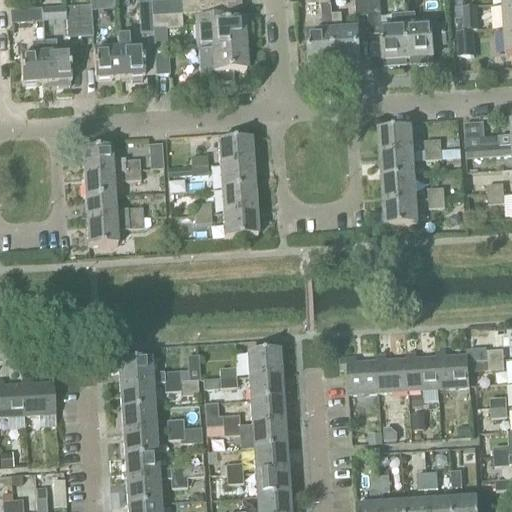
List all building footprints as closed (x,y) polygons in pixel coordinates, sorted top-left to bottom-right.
[(241,0),(190,0),(191,3),(183,4),(183,2),(151,5),(152,19),(180,17),(211,15),(226,14),(225,3),(242,2),(241,0)] [(335,69),(332,17),(330,0),(304,0),(305,10),(320,9),(322,38),(309,38),(311,70),(335,69)] [(352,0),(354,19),(368,18),(366,0),(352,0)] [(366,0),(368,18),(379,18),(377,0),(366,0)] [(449,0),(450,10),(461,9),(459,0),(449,0)] [(138,5),(140,36),(142,36),(143,52),(132,52),(131,38),(117,39),(118,53),(120,82),(131,82),(131,86),(142,85),(142,81),(145,81),(144,67),(155,67),(155,55),(153,33),(152,19),(151,5),(138,5)] [(505,32),(511,31),(511,5),(503,6),(505,32)] [(78,9),(81,40),(91,40),(89,8),(78,9)] [(67,41),(81,40),(78,9),(65,10),(67,41)] [(452,35),(462,35),(461,9),(450,10),(452,35)] [(11,27),(43,25),(42,11),(10,13),(11,27)] [(226,14),(211,15),(212,41),(198,42),(199,52),(213,51),(245,49),(243,25),(227,26),(226,14)] [(332,17),(335,69),(360,67),(358,35),(343,36),(341,16),(332,17)] [(180,17),(152,19),(153,33),(181,31),(180,17)] [(409,63),(406,32),(405,18),(381,19),(385,65),(409,63)] [(406,32),(409,63),(434,61),(433,49),(445,48),(444,29),(406,32)] [(464,38),(456,38),(457,51),(465,50),(464,38)] [(44,44),(47,87),(71,86),(69,56),(56,57),(55,43),(44,44)] [(22,89),(47,87),(44,44),(31,45),(32,59),(20,60),(22,89)] [(213,51),(199,52),(201,81),(216,80),(216,76),(247,74),(245,49),(213,51)] [(95,84),(120,82),(118,53),(93,55),(95,84)] [(155,55),(155,67),(156,77),(171,76),(170,54),(155,55)] [(246,78),(238,79),(239,89),(247,88),(246,78)] [(511,150),(511,125),(511,126),(511,141),(481,143),(480,127),(464,128),(466,153),(482,152),(511,150)] [(380,159),(413,157),(411,133),(379,135),(380,159)] [(219,169),(252,167),(250,143),(218,146),(219,169)] [(424,156),(440,155),(439,146),(424,147),(424,156)] [(149,174),(163,173),(161,148),(148,149),(149,174)] [(511,150),(482,152),(483,162),(511,159),(511,150)] [(110,152),(81,154),(82,178),(123,175),(122,165),(122,163),(111,164),(110,152)] [(440,155),(424,156),(425,166),(440,165),(440,155)] [(382,182),(414,180),(413,157),(380,159),(382,182)] [(189,171),(205,170),(204,159),(189,160),(189,171)] [(123,175),(138,174),(138,164),(122,165),(123,175)] [(221,194),(254,192),(252,167),(219,169),(221,194)] [(205,170),(189,171),(190,180),(205,179),(205,170)] [(138,174),(123,175),(124,185),(139,184),(138,174)] [(84,203),(114,201),(112,176),(82,178),(84,203)] [(384,206),(416,204),(415,194),(414,180),(382,182),(384,206)] [(486,199),(501,198),(500,189),(485,190),(486,199)] [(223,216),(255,214),(254,192),(221,194),(223,216)] [(441,193),(426,194),(427,203),(442,202),(441,193)] [(501,198),(486,199),(486,209),(502,208),(501,198)] [(86,225),(115,223),(114,214),(114,201),(84,203),(86,225)] [(442,202),(427,203),(427,213),(442,212),(442,202)] [(416,204),(384,206),(385,231),(418,229),(416,204)] [(193,218),(208,217),(208,208),(192,209),(193,218)] [(115,223),(142,222),(141,212),(114,214),(115,223)] [(255,214),(223,216),(224,241),(257,239),(255,214)] [(208,217),(193,218),(193,221),(194,229),(209,228),(208,217)] [(142,222),(115,223),(116,234),(142,232),(142,222)] [(115,223),(86,225),(87,251),(117,249),(116,234),(115,223)] [(338,231),(302,232),(303,243),(339,242),(338,231)] [(489,365),(505,364),(504,353),(488,355),(489,365)] [(247,381),(280,379),(279,355),(246,357),(247,381)] [(435,356),(436,362),(438,394),(469,392),(467,360),(446,361),(445,356),(435,356)] [(438,394),(436,362),(416,363),(415,357),(406,358),(406,363),(408,396),(438,394)] [(408,396),(406,363),(386,365),(386,359),(376,360),(376,366),(378,398),(408,396)] [(197,360),(186,361),(187,375),(188,385),(197,384),(199,384),(197,360)] [(378,398),(376,366),(355,367),(355,361),(338,362),(339,374),(346,373),(348,400),(378,398)] [(118,390),(150,388),(149,363),(117,365),(118,390)] [(505,364),(489,365),(490,376),(506,375),(505,364)] [(218,383),(236,382),(235,372),(217,373),(218,383)] [(249,405),(282,403),(280,379),(247,381),(249,405)] [(236,390),(236,382),(218,383),(218,391),(236,390)] [(21,383),(21,390),(23,421),(54,419),(52,388),(31,389),(31,383),(21,383)] [(0,422),(23,421),(21,390),(1,391),(0,385),(0,384),(0,422)] [(165,396),(181,395),(181,386),(164,387),(165,396)] [(120,414),(152,412),(150,388),(118,390),(120,414)] [(490,412),(506,411),(506,402),(490,403),(490,412)] [(250,428),(283,426),(282,403),(249,405),(250,428)] [(506,411),(490,412),(491,421),(507,420),(506,411)] [(122,437),(154,435),(152,412),(120,414),(122,437)] [(225,430),(241,430),(240,422),(224,423),(225,430)] [(184,423),(168,423),(169,433),(185,431),(184,423)] [(252,453),(285,451),(283,426),(250,428),(252,453)] [(224,430),(206,432),(206,440),(225,439),(224,430)] [(225,430),(224,430),(225,439),(241,438),(241,430),(225,430)] [(458,440),(474,440),(473,430),(457,431),(458,440)] [(203,432),(168,434),(168,443),(180,442),(180,447),(204,446),(203,432)] [(390,432),(384,433),(384,446),(396,445),(396,438),(390,432)] [(123,462),(155,460),(154,435),(122,437),(123,462)] [(368,448),(382,447),(381,436),(367,437),(368,448)] [(494,462),(511,460),(511,452),(511,450),(493,452),(494,462)] [(254,478),(287,476),(285,451),(252,453),(254,478)] [(125,486),(157,484),(155,460),(123,462),(125,486)] [(511,460),(494,462),(495,471),(511,469),(511,460)] [(172,483),(188,482),(207,481),(206,471),(164,474),(165,484),(172,483)] [(452,492),(463,491),(462,474),(451,475),(452,492)] [(255,502),(288,499),(287,476),(254,478),(255,502)] [(426,478),(427,492),(437,492),(436,477),(426,478)] [(418,493),(427,492),(426,478),(417,478),(418,493)] [(380,480),(381,495),(389,495),(388,479),(380,480)] [(381,496),(381,495),(380,480),(367,481),(369,509),(382,509),(381,496)] [(22,481),(11,481),(11,489),(23,489),(22,481)] [(188,482),(172,483),(172,492),(189,491),(188,482)] [(495,495),(511,494),(511,483),(495,485),(495,495)] [(127,510),(158,508),(157,484),(125,486),(127,510)] [(47,490),(37,490),(38,501),(48,501),(47,490)] [(13,498),(3,499),(3,507),(13,506),(13,498)] [(256,511),(289,511),(288,499),(255,502),(256,511)] [(38,511),(49,511),(49,501),(48,501),(38,501),(38,511)] [(453,504),(453,511),(477,511),(476,502),(453,504)]
